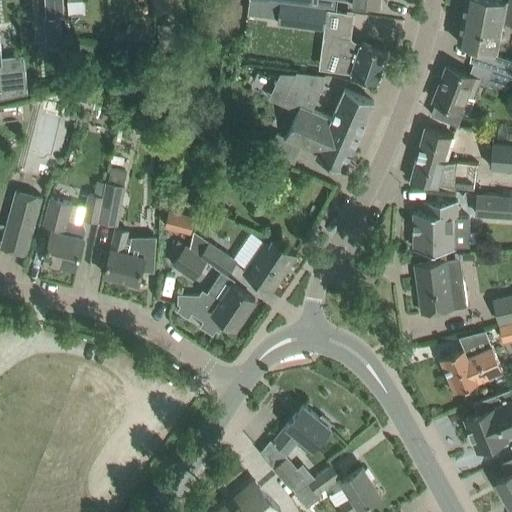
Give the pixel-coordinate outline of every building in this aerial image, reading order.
[(153,0),(158,50),(195,51),(195,38),(175,37),(176,29),(172,29),(169,0),(153,0)] [(254,0),(250,20),(264,22),(268,3),(254,0)] [(511,0),(465,0),(458,41),(473,44),(497,49),(503,15),(511,17),(511,0)] [(280,1),(277,22),(325,28),(327,8),(309,5),(280,1)] [(61,42),(59,16),(44,17),(46,43),(61,42)] [(361,41),(351,72),(359,75),(378,81),(380,75),(382,76),(386,66),(383,65),(388,50),(369,44),(361,41)] [(511,59),(496,54),(492,68),(508,73),(511,72),(511,59)] [(82,77),(95,79),(97,59),(83,58),(82,77)] [(322,74),(324,74),(322,74),(324,64),(299,60),(297,71),(322,74)] [(0,96),(18,94),(16,77),(4,78),(3,64),(0,63),(0,96)] [(436,101),(431,113),(458,124),(463,110),(460,109),(465,95),(469,96),(477,76),(449,65),(435,100),(436,101)] [(511,90),(511,72),(508,73),(492,68),(488,81),(511,90)] [(322,74),(297,71),(296,71),(284,98),(299,105),(286,136),(276,132),(268,150),(294,161),(302,144),(317,151),(316,154),(345,167),(374,101),(345,88),(331,118),(312,109),(322,85),(324,74),(322,74)] [(454,135),(445,130),(425,125),(418,151),(491,171),(491,167),(511,167),(511,142),(493,141),(493,138),(477,132),(473,142),(454,135)] [(490,172),(491,171),(418,151),(410,179),(474,187),(476,171),(490,172)] [(103,195),(98,220),(118,224),(126,184),(124,184),(127,169),(110,166),(107,180),(104,195),(103,195)] [(31,232),(41,195),(17,188),(7,225),(31,232)] [(84,204),(82,217),(83,217),(98,220),(103,195),(94,193),(87,192),(84,204)] [(511,196),(479,194),(477,213),(511,215),(511,196)] [(50,196),(43,224),(53,227),(52,229),(49,239),(44,258),(77,266),(81,247),(84,237),(82,236),(84,227),(82,220),(68,216),(72,201),(50,196)] [(459,200),(444,200),(424,199),(424,210),(414,210),(414,247),(471,246),(470,216),(458,217),(459,200)] [(195,216),(169,209),(165,224),(191,231),(195,216)] [(105,273),(138,282),(142,266),(154,269),(156,236),(132,236),(127,235),(128,231),(116,228),(105,273)] [(200,235),(191,248),(207,259),(216,265),(226,272),(235,259),(200,235)] [(266,240),(244,272),(271,291),(297,253),(272,236),(269,241),(266,240)] [(185,244),(172,262),(195,277),(207,259),(191,248),(185,244)] [(447,257),(415,262),(422,311),(453,307),(468,305),(463,271),(449,273),(447,257)] [(236,327),(255,298),(230,281),(221,294),(208,285),(205,290),(177,288),(180,298),(182,300),(179,304),(191,312),(194,308),(205,316),(202,320),(216,329),(218,325),(221,327),(226,320),(236,327)] [(511,294),(494,299),(499,322),(511,318),(511,294)] [(511,322),(500,325),(504,341),(511,338),(511,322)] [(490,347),(479,352),(478,352),(468,357),(464,346),(441,356),(455,389),(499,370),(490,347)] [(511,428),(511,390),(510,386),(474,401),(478,412),(467,416),(479,447),(498,439),(507,435),(505,431),(511,428)] [(286,425),(273,441),(286,451),(299,436),(313,448),(331,426),(329,424),(331,421),(321,413),(319,416),(303,403),(286,425)] [(285,455),(273,466),(282,477),(295,466),(285,455)] [(507,473),(497,479),(503,490),(499,492),(505,503),(509,500),(511,504),(511,503),(511,455),(500,461),(507,473)] [(297,490),(296,491),(307,506),(321,495),(318,491),(340,475),(332,464),(316,476),(308,481),(302,486),(297,490)] [(352,496),(337,505),(341,511),(351,511),(359,507),(359,508),(364,504),(381,493),(363,466),(346,476),(341,480),(345,486),(352,496)] [(281,511),(282,511),(255,481),(218,511),(281,511)]
